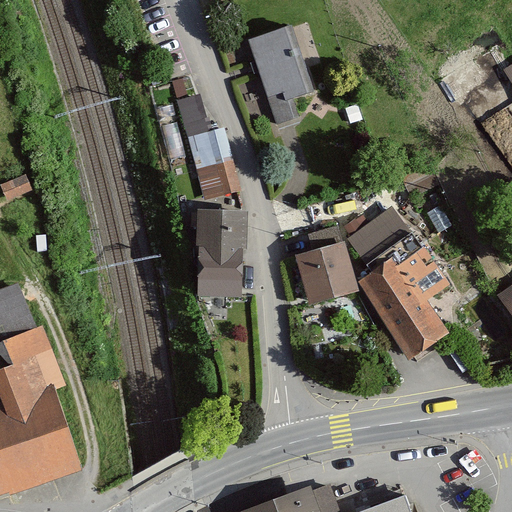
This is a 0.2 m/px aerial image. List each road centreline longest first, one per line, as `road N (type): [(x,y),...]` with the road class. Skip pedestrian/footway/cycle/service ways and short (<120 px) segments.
road 1 (residential): [(181,0),(255,210),(291,442)]
road 2 (track): [(74,511),(70,500),(91,471),(90,429),(34,276),(0,214)]
road 3 (secondary): [(291,442),(511,404)]
road 4 (secondary): [(142,511),(243,456),(291,442)]
